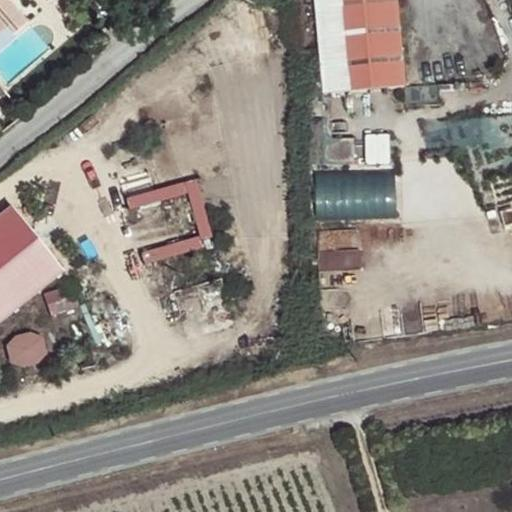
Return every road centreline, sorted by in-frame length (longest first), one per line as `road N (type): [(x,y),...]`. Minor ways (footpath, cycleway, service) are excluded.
road 1 (primary): [(0,480),(307,402),(511,361)]
road 2 (unknown): [(227,18),(271,87),(302,241),(292,281),(265,317),(194,363)]
road 3 (unclassified): [(196,0),(0,154)]
road 4 (unknown): [(374,388),(406,511)]
